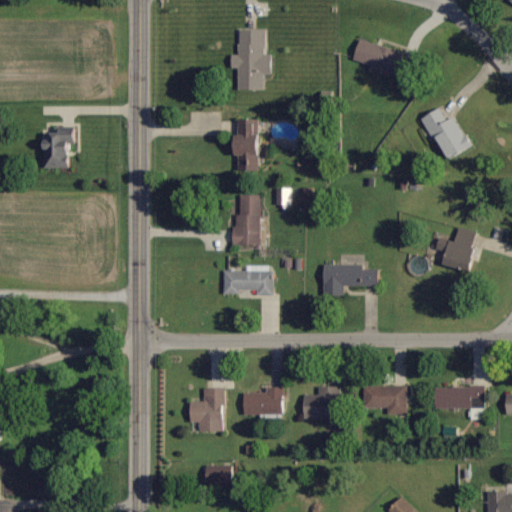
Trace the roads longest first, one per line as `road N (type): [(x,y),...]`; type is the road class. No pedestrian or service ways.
road 1 (secondary): [(138,436),(141,0)]
road 2 (residential): [(139,343),(511,339)]
